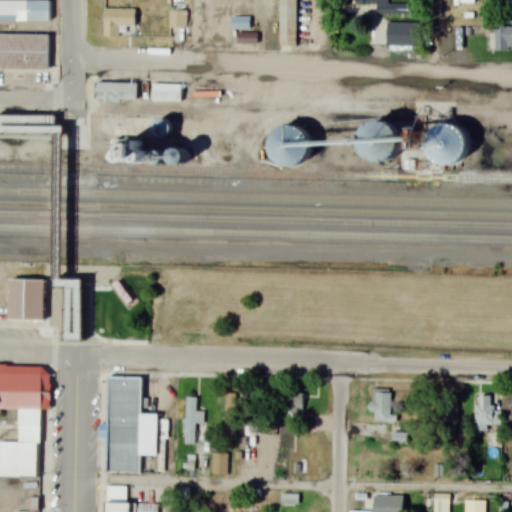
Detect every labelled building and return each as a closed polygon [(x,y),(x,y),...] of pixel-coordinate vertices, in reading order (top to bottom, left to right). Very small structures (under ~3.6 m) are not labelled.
[(298,49),(298,0),(279,0),(279,21),(269,21),(269,49),(298,49)] [(377,11),(386,11),(386,0),(354,0),(355,5),(377,5),(377,11)] [(0,1),(0,22),(49,23),(50,1),(0,1)] [(119,28),(135,28),(135,10),(104,10),(104,39),(119,39),(119,28)] [(170,29),(186,29),(186,12),(170,12),(170,29)] [(232,29),(249,29),(249,18),(232,18),(232,29)] [(421,48),(421,24),(387,24),(387,48),(421,48)] [(511,27),(495,28),(495,52),(511,51),(511,27)] [(0,70),(50,71),(50,36),(0,35),(0,70)] [(138,83),(95,83),(95,102),(138,102),(138,83)] [(181,102),(181,84),(152,84),(152,102),(181,102)] [(167,138),(171,137),(174,134),(175,131),(175,126),(173,123),(170,120),(166,119),(162,121),(159,123),(157,127),(157,131),(159,135),(163,137),(167,138)] [(387,163),(393,162),(398,159),(403,154),(405,149),(406,142),(405,136),(402,131),(397,126),(391,124),(385,123),(379,124),(373,127),(369,132),(366,138),(366,144),(367,150),(370,156),(375,160),(380,163),(387,163)] [(473,151),(473,145),(472,138),(469,132),(463,127),(457,125),(450,124),(444,125),(438,129),(433,134),(430,140),(430,147),(431,154),(435,160),(440,164),(446,167),(453,168),(460,166),(465,163),(470,158),(473,151)] [(295,166),(302,164),(307,160),(311,155),(313,149),(312,142),(310,136),(305,131),(299,128),(292,128),(286,129),(281,133),(277,139),(275,145),(275,152),(278,158),(283,162),(289,165),(295,166)] [(233,166),(238,165),(241,161),(242,157),(241,152),(239,148),(235,146),(230,145),(225,147),(222,151),(221,155),(222,160),(224,164),(228,166),(233,166)] [(207,167),(212,165),(215,162),(217,158),(217,153),(214,149),(211,147),(206,146),(202,147),(198,150),(196,154),(197,159),(199,163),(203,166),(207,167)] [(187,167),(190,165),(193,162),(194,158),(193,154),(190,150),(187,149),(182,149),(179,151),(176,154),(175,158),(176,162),(179,165),(183,167),(187,167)] [(168,166),(172,164),(174,161),(174,156),(172,153),(168,151),(164,151),(160,153),(158,156),(158,160),(160,164),(164,166),(168,166)] [(14,325),(15,288),(50,288),(50,325),(14,325)] [(0,476),(40,477),(43,367),(0,365),(0,412),(19,413),(18,443),(0,442),(0,476)] [(106,473),(139,474),(140,456),(158,457),(158,472),(167,472),(168,415),(143,415),(144,377),(109,376),(106,473)] [(391,390),(371,390),(371,422),(391,422),(391,390)] [(225,442),(240,442),(240,393),(225,393),(225,442)] [(303,416),(303,393),(285,393),(285,416),(303,416)] [(475,432),(493,432),(493,396),(475,396),(475,432)] [(203,409),(197,409),(197,397),(184,397),(184,445),(203,445),(203,409)] [(458,399),(441,399),(441,427),(458,427),(458,399)] [(226,453),(212,453),(212,475),(226,475),(226,453)] [(133,511),(134,503),(127,503),(127,487),(107,487),(106,511),(133,511)] [(298,494),(281,494),(281,505),(298,505),(298,494)] [(450,511),(450,494),(432,494),(432,511),(450,511)] [(403,511),(404,496),(374,496),(374,511),(403,511)] [(463,511),(484,511),(485,500),(464,500),(463,511)]
